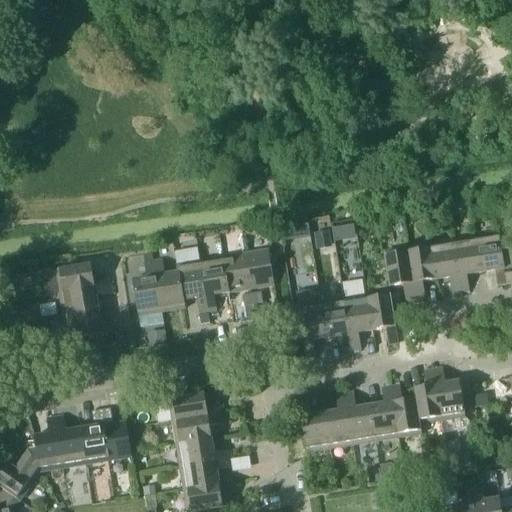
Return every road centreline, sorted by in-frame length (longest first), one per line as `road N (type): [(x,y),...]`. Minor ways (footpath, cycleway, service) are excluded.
road 1 (residential): [(30,390),(261,349),(269,390)]
road 2 (residential): [(269,390),(449,351)]
road 3 (residential): [(304,511),(285,486),(269,390)]
